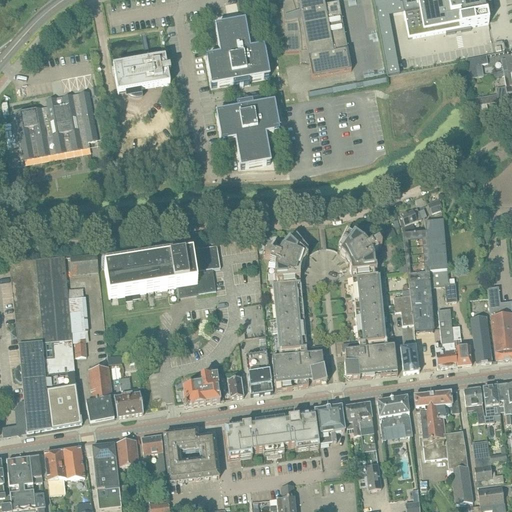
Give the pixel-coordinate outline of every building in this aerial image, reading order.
[(303,0),(304,0),(298,1),(297,0),(290,0),(283,3),(285,54),(301,53),(301,59),(300,65),(301,65),(301,64),(309,65),(312,79),(351,72),(338,4),(324,7),(323,0),(303,0)] [(400,0),(403,13),(404,21),(409,20),(412,39),(445,33),(446,35),(471,30),(471,28),(488,25),(487,15),(492,14),(491,9),(489,0),(400,0)] [(206,63),(210,83),(211,89),(217,87),(217,88),(233,85),(233,89),(239,88),(239,89),(243,88),(249,87),(248,82),(263,80),(263,79),(269,78),(268,72),(269,72),(265,53),(264,48),(258,49),(250,50),(246,27),(245,27),(245,23),(240,23),(219,27),(215,28),(216,32),(215,32),(220,56),(212,57),(212,58),(206,59),(207,63),(206,63)] [(487,65),(486,57),(466,61),(470,80),(478,78),(476,67),(487,65)] [(496,90),(497,96),(490,97),(492,105),(508,101),(507,94),(511,93),(511,88),(511,87),(511,58),(505,60),(507,71),(493,74),(494,79),(504,77),(506,88),(505,88),(496,90)] [(115,79),(117,91),(118,96),(170,86),(165,59),(151,62),(152,65),(144,66),(145,69),(114,75),(115,79)] [(14,115),(23,162),(89,150),(88,144),(98,142),(89,94),(78,96),(78,98),(73,99),(72,97),(62,99),(62,101),(56,102),(56,100),(45,102),(47,110),(42,111),(41,110),(14,115)] [(270,160),(266,137),(273,135),(279,134),(279,129),(275,110),(274,104),(268,105),(252,108),(251,103),(246,104),(242,105),(236,106),(237,110),(222,113),(216,115),(217,120),(217,121),(220,140),(221,144),(227,143),(227,144),(235,142),(239,166),(240,166),(241,170),(245,169),(245,170),(266,166),(266,165),(270,165),(270,160)] [(18,161),(7,163),(8,171),(19,169),(18,161)] [(459,185),(460,188),(475,180),(473,177),(459,185)] [(21,180),(11,182),(13,195),(24,194),(21,180)] [(427,205),(432,223),(442,219),(442,213),(439,201),(427,205)] [(417,210),(400,217),(404,227),(404,228),(412,225),(421,221),(417,210)] [(413,327),(414,334),(433,332),(433,322),(430,290),(428,274),(447,273),(447,272),(442,223),(424,224),(425,234),(414,235),(403,236),(402,236),(409,298),(413,327)] [(404,227),(402,228),(403,236),(414,235),(412,225),(404,228),(404,227)] [(264,259),(269,261),(268,263),(268,266),(267,270),(267,273),(267,275),(267,279),(267,282),(267,284),(267,289),(274,360),(285,359),(288,384),(297,383),(296,367),(308,366),(300,286),(352,281),(360,361),(372,359),(373,375),(383,374),(380,350),(384,349),(392,348),(385,278),(385,276),(384,273),(383,269),(383,267),(382,263),(381,260),(379,257),(378,253),(377,250),(381,247),(378,242),(374,245),(373,243),(372,241),(370,239),(368,237),(367,236),(364,233),(363,232),(360,230),(358,228),(354,234),(352,236),(347,233),(346,232),(338,250),(336,254),(334,253),(332,252),(330,252),(328,251),(326,251),(325,251),(323,251),(321,252),(320,252),(317,253),(315,253),(314,254),(313,255),(310,256),(308,253),(296,237),(296,238),(291,243),(289,241),(284,235),(283,236),(280,239),(278,241),(277,243),(275,246),(273,249),(272,251),(271,253),(271,255),(267,253),(264,259)] [(392,229),(384,232),(387,239),(395,236),(392,229)] [(392,241),(394,247),(401,244),(399,238),(392,241)] [(176,299),(216,293),(212,272),(220,270),(216,248),(200,250),(182,252),(183,258),(104,270),(109,300),(170,290),(176,298),(176,299)] [(98,275),(96,256),(69,258),(71,277),(98,275)] [(19,381),(21,381),(24,406),(23,406),(23,407),(21,407),(16,413),(18,430),(24,436),(26,435),(26,437),(28,436),(28,435),(50,431),(50,432),(52,432),(52,431),(80,426),(79,420),(80,420),(76,388),(73,360),(71,342),(68,301),(67,291),(65,269),(64,259),(10,264),(16,329),(15,329),(16,340),(17,340),(18,347),(20,365),(18,366),(15,370),(15,377),(19,381)] [(428,274),(430,290),(444,289),(445,304),(456,303),(455,286),(454,286),(448,286),(448,281),(447,273),(428,274)] [(488,290),(496,364),(511,362),(511,313),(511,304),(499,305),(498,289),(488,290)] [(82,290),(67,291),(68,301),(83,300),(82,290)] [(409,298),(393,300),(394,315),(401,314),(402,328),(413,327),(409,298)] [(441,346),(453,344),(450,311),(437,313),(441,346)] [(471,321),(476,367),(491,365),(486,319),(471,321)] [(455,353),(457,368),(471,367),(469,349),(462,350),(459,328),(453,329),(455,344),(453,344),(454,353),(455,353)] [(453,344),(441,346),(441,350),(438,350),(437,344),(434,345),(437,371),(457,368),(455,353),(454,353),(453,344)] [(87,360),(86,346),(76,346),(77,360),(87,360)] [(400,350),(403,376),(419,374),(415,348),(400,350)] [(272,389),(272,386),(271,378),(268,353),(254,355),(244,357),(250,398),(272,395),(272,389)] [(220,404),(220,403),(219,394),(217,384),(217,377),(196,380),(197,384),(188,385),(189,389),(183,390),(185,409),(220,404)] [(230,401),(243,399),(240,381),(234,382),(234,380),(227,381),(230,401)] [(507,387),(497,389),(499,407),(499,409),(503,408),(506,429),(511,428),(510,417),(511,417),(510,413),(509,413),(507,387)] [(499,407),(497,389),(482,390),(486,418),(484,418),(484,425),(485,426),(494,425),(491,408),(499,407)] [(484,418),(483,413),(480,391),(463,393),(466,415),(475,414),(476,426),(484,425),(484,418)] [(419,414),(423,445),(425,463),(447,460),(449,471),(454,471),(455,480),(452,481),(455,507),(463,506),(472,505),(465,454),(462,434),(445,437),(443,420),(445,420),(444,409),(451,408),(452,416),(459,415),(456,394),(450,395),(413,399),(415,415),(419,414)] [(131,395),(126,396),(130,418),(143,416),(140,396),(132,397),(131,395)] [(130,418),(126,396),(122,396),(122,398),(114,399),(117,420),(130,418)] [(112,400),(92,403),(86,404),(89,425),(95,424),(112,421),(114,421),(112,400)] [(412,438),(406,400),(377,405),(381,436),(382,436),(381,431),(383,430),(383,431),(391,430),(391,429),(403,427),(405,439),(412,438)] [(369,406),(356,407),(360,434),(362,448),(375,446),(369,406)] [(360,434),(356,407),(343,409),(347,432),(354,431),(354,435),(360,434)] [(315,417),(318,445),(319,447),(336,444),(335,436),(345,434),(341,410),(314,413),(315,417)] [(228,458),(263,453),(263,457),(284,454),(284,450),(318,445),(315,417),(288,420),(288,424),(251,429),(250,426),(224,430),(228,458)] [(197,433),(163,437),(169,485),(219,479),(214,438),(197,440),(197,433)] [(163,454),(161,437),(141,440),(141,442),(144,464),(149,463),(148,456),(158,455),(158,461),(156,461),(159,480),(165,479),(166,479),(163,454)] [(487,442),(472,444),(473,453),(488,451),(487,442)] [(118,469),(138,467),(135,443),(115,445),(118,469)] [(121,509),(114,446),(113,447),(93,450),(93,449),(91,449),(98,511),(121,509)] [(61,468),(63,482),(84,480),(80,451),(60,454),(62,467),(61,468)] [(62,467),(60,454),(44,456),(46,468),(49,498),(64,496),(63,482),(61,468),(62,467)] [(29,459),(29,460),(32,485),(42,484),(39,458),(29,459)] [(32,485),(29,460),(6,463),(10,499),(12,511),(19,511),(35,511),(34,497),(32,485)] [(12,511),(10,499),(4,499),(3,487),(0,464),(0,463),(0,508),(1,508),(1,511),(12,511)] [(474,467),(474,470),(476,483),(477,487),(492,485),(490,468),(483,469),(482,466),(474,467)] [(377,467),(365,469),(366,476),(368,489),(368,493),(381,491),(380,487),(377,467)] [(366,476),(358,477),(359,490),(368,489),(366,476)] [(473,509),(473,511),(505,511),(502,489),(477,492),(479,508),(473,509)] [(294,494),(281,496),(282,501),(276,501),(276,507),(270,508),(270,511),(284,511),(297,511),(296,503),(294,503),(294,494)] [(45,511),(43,496),(34,497),(35,511),(37,510),(37,511),(45,511)] [(405,511),(419,511),(419,503),(405,505),(405,511)]
